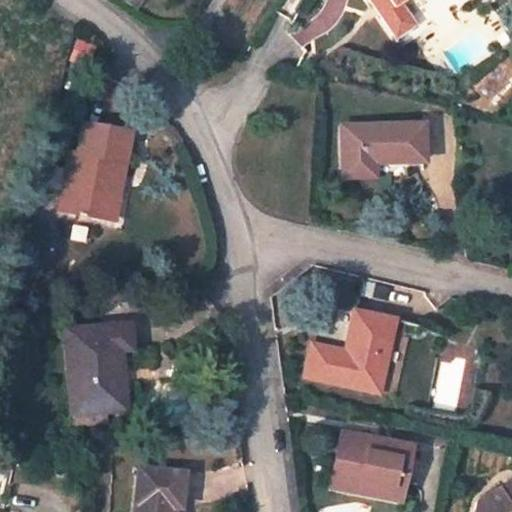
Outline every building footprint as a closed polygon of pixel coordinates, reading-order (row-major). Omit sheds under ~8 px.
[(395,2),(397,0),(362,0),(388,39),(410,24),(395,2)] [(129,130),(81,121),(75,153),(68,151),(56,210),(76,213),(76,215),(81,216),(82,215),(104,219),(112,178),(119,179),(129,130)] [(420,123),(340,126),(342,177),(371,175),(371,162),(421,161),(420,123)] [(104,219),(112,220),(119,179),(112,178),(104,219)] [(185,296),(184,278),(164,280),(166,297),(185,296)] [(391,317),(353,309),(341,360),(329,357),(331,348),(309,342),(302,374),(374,392),(391,317)] [(127,323),(63,328),(69,413),(116,409),(114,368),(120,368),(119,349),(129,348),(127,323)] [(343,350),(331,348),(329,357),(341,360),(343,350)] [(116,409),(123,409),(120,368),(114,368),(116,409)] [(408,444),(338,430),(330,472),(400,485),(408,444)] [(183,471),(137,466),(131,511),(171,511),(172,507),(178,508),(183,471)] [(330,472),(327,487),(397,500),(400,485),(330,472)] [(511,511),(511,482),(475,503),(472,511),(511,511)]
